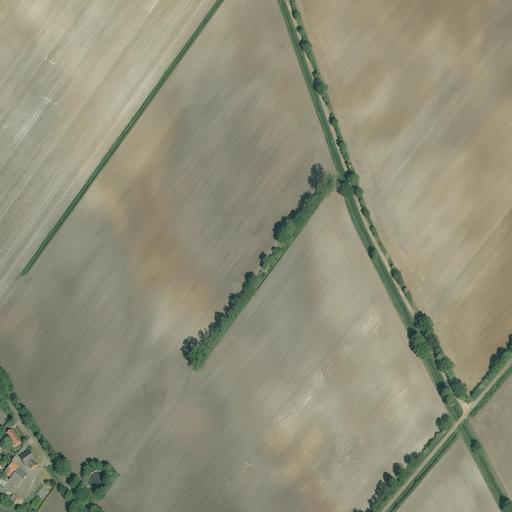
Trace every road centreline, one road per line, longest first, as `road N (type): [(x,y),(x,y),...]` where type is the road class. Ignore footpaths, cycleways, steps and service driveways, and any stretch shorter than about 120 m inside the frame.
road 1 (track): [(287,0),(367,226),(466,413)]
road 2 (unclassified): [(383,511),(511,360)]
road 3 (residential): [(85,511),(0,391)]
